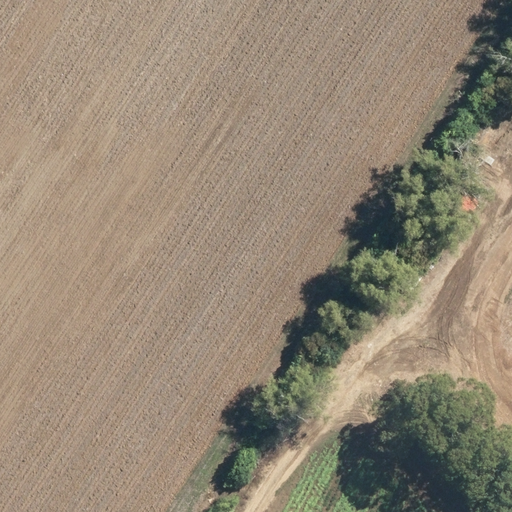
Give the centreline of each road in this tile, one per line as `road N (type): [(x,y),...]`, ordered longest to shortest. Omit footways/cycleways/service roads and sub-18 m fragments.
road 1 (track): [(284,511),(511,199)]
road 2 (track): [(421,323),(511,420)]
